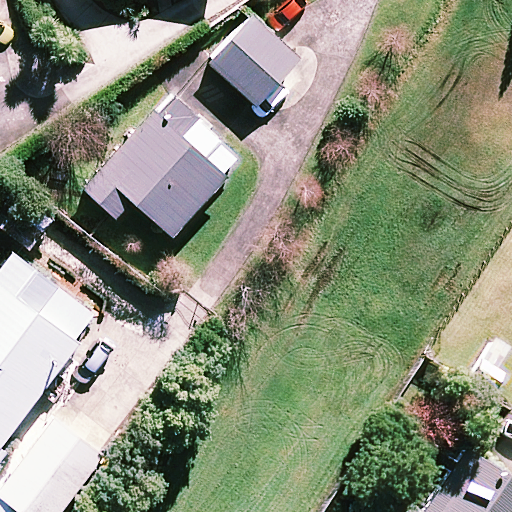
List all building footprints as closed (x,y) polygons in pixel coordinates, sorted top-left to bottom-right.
[(296,57),(251,16),(207,63),(253,105),(296,57)] [(217,138),(168,92),(80,185),(112,216),(129,198),(168,234),(222,177),(200,156),(217,138)] [(51,219),(19,190),(0,211),(0,226),(25,249),(51,219)] [(0,454),(5,448),(0,444),(0,438),(94,313),(12,252),(0,267),(0,454)] [(0,476),(0,511),(55,511),(102,453),(51,412),(0,476)] [(511,511),(511,488),(459,452),(417,511),(511,511)]
